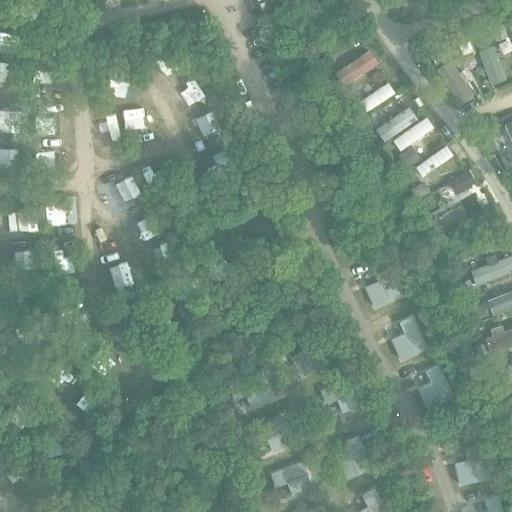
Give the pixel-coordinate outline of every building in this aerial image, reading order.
[(496,43),(480,49),(491,82),(507,77),(496,43)] [(152,54),(158,73),(176,66),(170,48),(152,54)] [(345,83),(380,62),(372,48),(337,69),(345,83)] [(460,102),(474,93),(453,57),(438,66),(460,102)] [(0,77),(8,77),(8,63),(0,62),(0,77)] [(67,93),(65,70),(40,72),(42,96),(67,93)] [(194,74),(177,87),(190,103),(206,91),(194,74)] [(391,82),(364,94),(369,106),(397,93),(391,82)] [(383,121),(391,134),(420,118),(412,104),(383,121)] [(400,148),(435,127),(428,116),(393,137),(400,148)] [(48,140),(48,152),(72,151),(71,139),(48,140)] [(436,166),(455,154),(449,144),(416,163),(427,182),(441,173),(436,166)] [(463,191),(476,183),(470,174),(458,181),(463,191)] [(444,219),(475,205),(470,194),(439,209),(444,219)] [(477,284),(511,270),(511,252),(471,268),(477,284)] [(378,281),(365,287),(374,308),(401,296),(387,264),(373,270),(378,281)] [(496,313),(511,306),(511,288),(489,297),(496,313)] [(424,342),(412,316),(387,328),(399,354),(424,342)] [(511,324),(486,335),(492,351),(511,343),(511,324)] [(321,352),(307,327),(283,341),(297,366),(321,352)] [(449,388),(436,362),(411,374),(423,400),(449,388)] [(366,405),(353,379),(328,392),(340,417),(366,405)] [(259,413),(249,387),(222,398),(233,424),(259,413)] [(289,449),(278,423),(252,434),(263,460),(289,449)] [(369,463),(358,437),(332,447),(343,474),(369,463)] [(491,483),(482,455),(455,464),(464,491),(491,483)] [(307,492),(297,466),(270,476),(281,502),(307,492)] [(377,511),(384,509),(370,483),(345,497),(353,511),(377,511)] [(504,511),(499,496),(472,505),(474,511),(504,511)] [(326,511),(323,503),(301,511),(326,511)]
